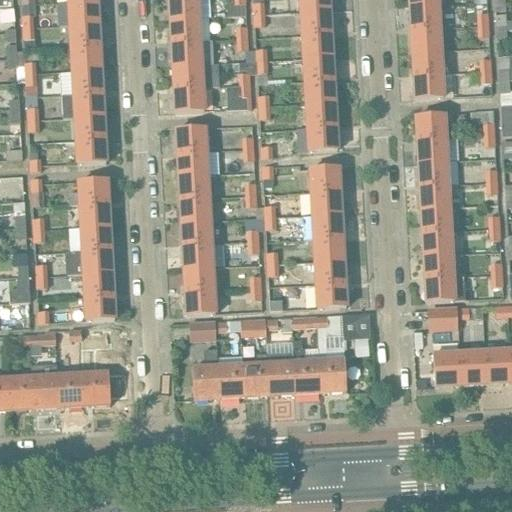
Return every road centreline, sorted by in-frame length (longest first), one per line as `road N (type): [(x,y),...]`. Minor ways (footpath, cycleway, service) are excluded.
road 1 (residential): [(160,448),(134,0)]
road 2 (residential): [(396,436),(372,0)]
road 3 (secondary): [(347,456),(0,476)]
road 4 (secondary): [(49,511),(348,492)]
road 5 (residential): [(396,436),(160,448)]
road 6 (secondary): [(511,446),(347,456)]
road 7 (secondary): [(348,492),(511,484)]
road 8 (residential): [(348,510),(511,502)]
road 9 (residential): [(160,448),(0,458)]
